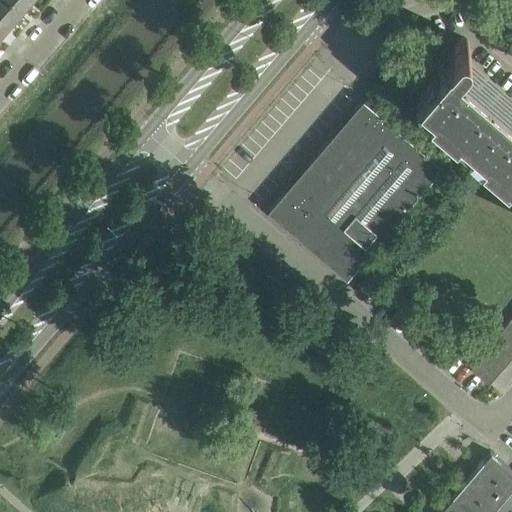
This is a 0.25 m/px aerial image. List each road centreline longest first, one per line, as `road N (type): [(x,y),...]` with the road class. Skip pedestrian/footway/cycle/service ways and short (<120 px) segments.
road 1 (residential): [(188,169),(473,411),(498,416),(511,408)]
road 2 (secondary): [(0,385),(188,169)]
road 3 (secondary): [(144,134),(0,308)]
road 4 (unknown): [(354,47),(222,198)]
road 5 (secondary): [(188,169),(316,20)]
road 6 (secondary): [(259,0),(144,134)]
road 7 (residential): [(316,20),(348,46),(370,46),(398,18),(452,0)]
road 8 (residential): [(0,96),(81,0)]
